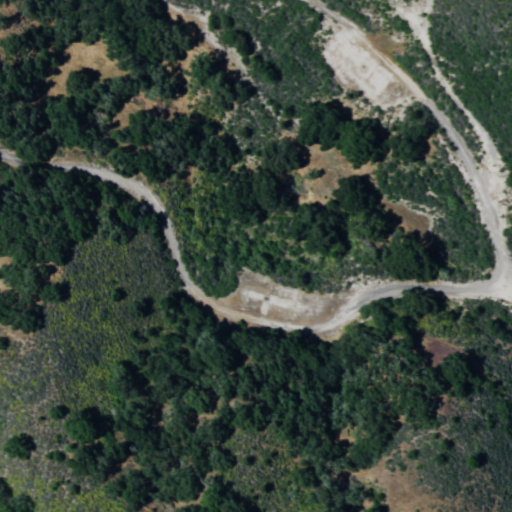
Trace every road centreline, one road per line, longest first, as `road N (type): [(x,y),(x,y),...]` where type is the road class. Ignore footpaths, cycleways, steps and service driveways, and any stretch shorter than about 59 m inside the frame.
road 1 (residential): [(0,158),(72,167),(121,185),(156,225),(186,289),(220,317),(262,331),(308,333),(414,293),(511,296)]
road 2 (residential): [(511,286),(444,124),(388,59),(317,0)]
